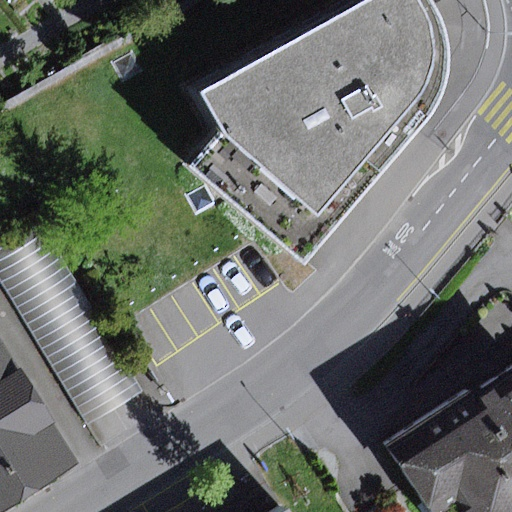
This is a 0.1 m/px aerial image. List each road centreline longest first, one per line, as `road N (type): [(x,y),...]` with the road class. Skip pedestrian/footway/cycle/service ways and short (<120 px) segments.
road 1 (residential): [(75,511),(301,360),(421,236),(511,124)]
road 2 (unknown): [(108,492),(0,339)]
